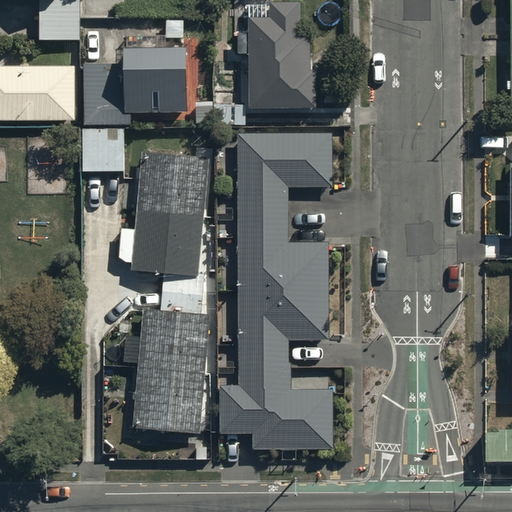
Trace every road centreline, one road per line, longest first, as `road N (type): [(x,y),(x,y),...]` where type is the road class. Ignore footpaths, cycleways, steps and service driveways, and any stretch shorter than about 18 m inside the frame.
road 1 (residential): [(416,342),(416,0)]
road 2 (residential): [(416,342),(471,503)]
road 3 (residential): [(376,502),(393,399),(416,342)]
road 4 (secondary): [(235,511),(376,502)]
